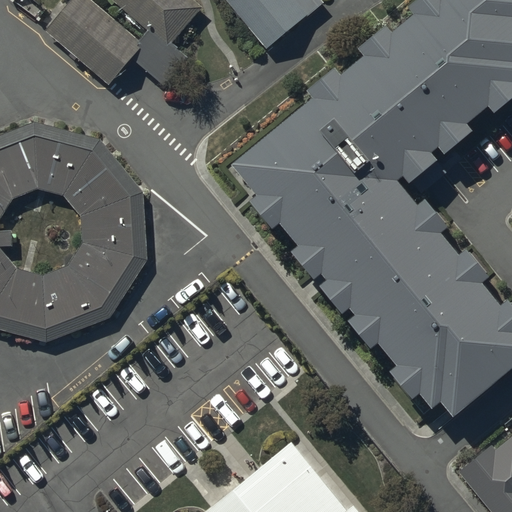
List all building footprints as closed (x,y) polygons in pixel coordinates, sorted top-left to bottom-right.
[(108,89),(143,49),(85,0),(81,0),(49,38),(108,89)] [(168,53),(202,15),(184,0),(108,0),(108,1),(168,53)] [(450,427),(511,376),(511,334),(403,201),(511,111),(511,0),(429,0),(215,176),(411,414),(428,400),(450,427)] [(220,0),(264,53),(304,21),(286,0),(220,0)] [(238,114),(250,130),(328,70),(318,57),(288,80),(286,77),(238,114)] [(250,130),(238,114),(204,141),(216,155),(242,135),(247,141),(254,136),(250,130)] [(56,136),(22,137),(0,145),(0,339),(1,341),(35,348),(68,346),(102,331),(129,305),(145,273),(150,236),(141,200),(121,170),(92,147),(56,136)] [(511,511),(511,430),(454,478),(482,511),(511,511)] [(203,511),(348,511),(292,442),(203,511)]
